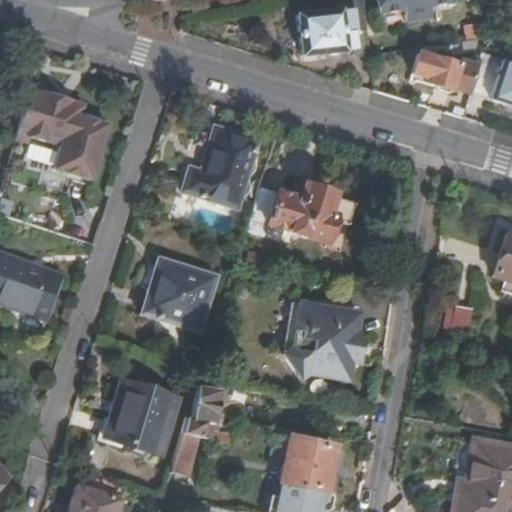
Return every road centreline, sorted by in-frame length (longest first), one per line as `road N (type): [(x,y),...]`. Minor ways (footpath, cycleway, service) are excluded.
road 1 (residential): [(164,57),(16,511)]
road 2 (residential): [(371,511),(429,140)]
road 3 (unclassified): [(429,140),(164,57)]
road 4 (unclassified): [(164,57),(0,15)]
